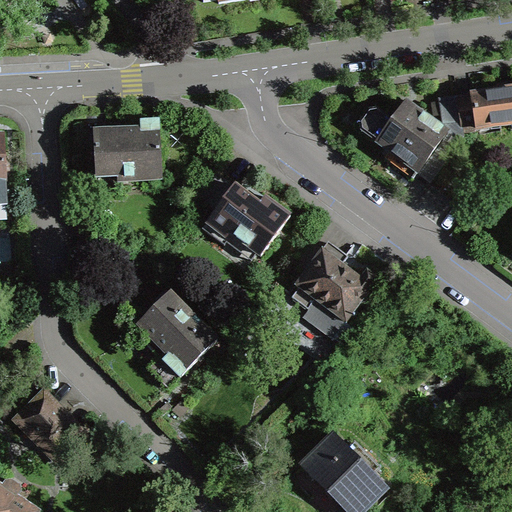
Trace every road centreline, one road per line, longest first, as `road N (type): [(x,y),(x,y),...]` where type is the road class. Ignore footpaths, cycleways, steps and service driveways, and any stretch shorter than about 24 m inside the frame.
road 1 (residential): [(37,90),(60,321),(86,368),(218,511)]
road 2 (residential): [(252,70),(258,108),(285,152),(511,315)]
road 3 (residential): [(252,70),(511,32)]
road 4 (residential): [(37,90),(185,80)]
